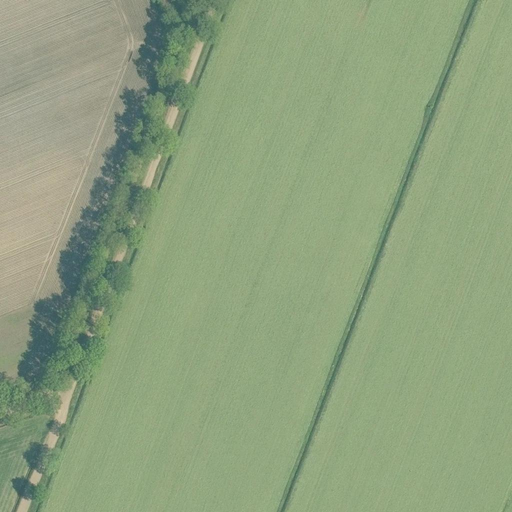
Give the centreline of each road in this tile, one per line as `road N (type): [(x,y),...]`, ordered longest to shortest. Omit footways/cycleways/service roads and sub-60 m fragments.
road 1 (track): [(68,391),(215,0)]
road 2 (track): [(68,391),(23,511)]
